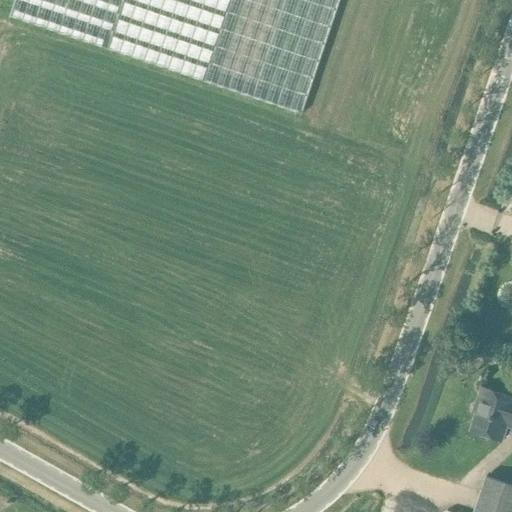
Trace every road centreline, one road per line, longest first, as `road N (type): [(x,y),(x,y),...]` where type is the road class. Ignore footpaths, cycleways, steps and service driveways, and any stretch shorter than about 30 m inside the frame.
road 1 (unclassified): [(307,511),(348,475),(376,430),(511,39)]
road 2 (unclassified): [(112,511),(0,451)]
